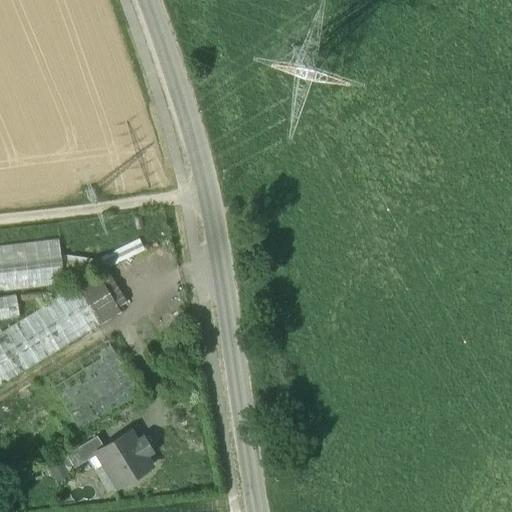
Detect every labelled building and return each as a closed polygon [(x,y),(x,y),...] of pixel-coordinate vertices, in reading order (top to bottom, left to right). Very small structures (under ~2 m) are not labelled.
[(0,291),(63,283),(58,238),(0,245),(0,291)] [(97,275),(0,333),(0,386),(120,313),(97,275)] [(16,295),(0,297),(0,320),(19,317),(16,295)] [(151,317),(138,321),(148,349),(161,344),(151,317)] [(108,343),(48,378),(78,431),(141,397),(108,343)] [(131,432),(104,450),(96,455),(118,489),(152,467),(145,456),(154,450),(144,435),(136,440),(131,432)] [(96,436),(66,454),(74,468),(96,455),(104,450),(96,436)] [(74,468),(66,454),(45,468),(59,490),(73,481),(68,472),(74,468)]
